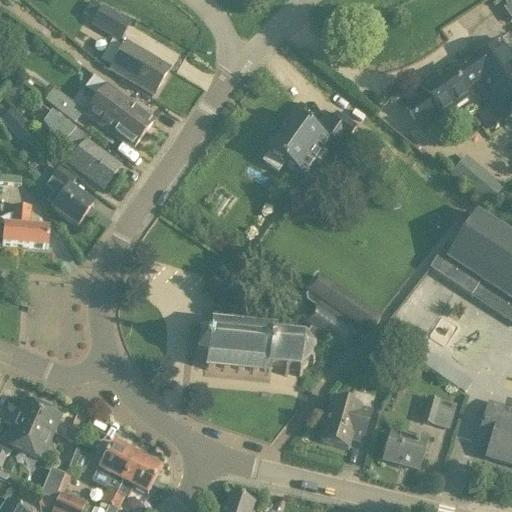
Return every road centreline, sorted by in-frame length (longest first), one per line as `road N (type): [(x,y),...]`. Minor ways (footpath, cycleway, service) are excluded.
road 1 (residential): [(106,363),(101,283),(124,230),(233,72)]
road 2 (residential): [(428,511),(207,460)]
road 3 (residential): [(207,460),(151,419),(106,363)]
